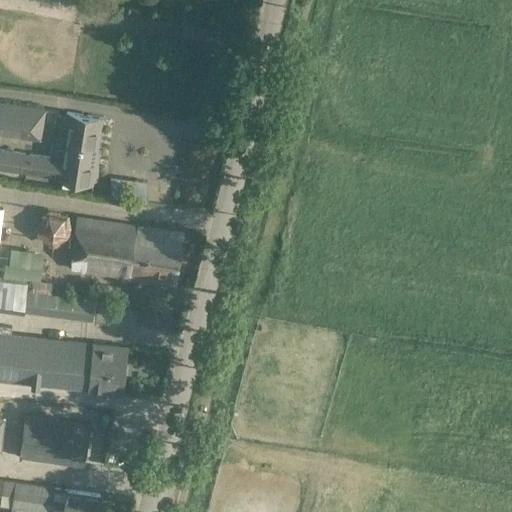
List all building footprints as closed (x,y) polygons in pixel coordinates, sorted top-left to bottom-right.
[(0,133),(40,140),(46,109),(0,102),(0,133)] [(96,152),(102,117),(66,112),(59,159),(0,149),(0,166),(56,176),(56,178),(91,183),(92,180),(95,181),(99,153),(96,152)] [(0,245),(0,213),(1,207),(0,206),(0,275),(38,280),(41,258),(36,252),(0,245)] [(181,234),(136,227),(77,215),(69,267),(114,273),(114,276),(174,285),(181,234)] [(95,298),(25,289),(23,309),(119,322),(121,305),(95,298)] [(126,345),(0,331),(0,379),(121,392),(126,345)] [(24,414),(18,455),(83,464),(89,423),(24,414)] [(0,504),(11,506),(10,511),(14,511),(52,511),(56,486),(0,478),(0,504)] [(96,511),(100,493),(56,486),(52,511),(96,511)]
